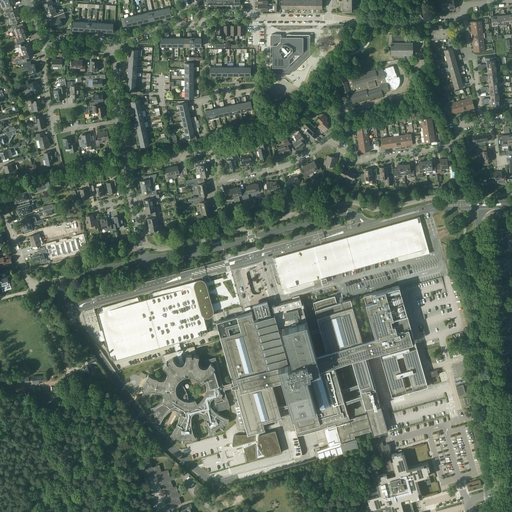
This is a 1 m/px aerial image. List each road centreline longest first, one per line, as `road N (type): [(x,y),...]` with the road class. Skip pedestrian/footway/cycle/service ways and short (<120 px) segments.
road 1 (residential): [(220,181),(278,168),(328,141),(357,160),(437,149),(458,140),(457,129),(480,123)]
road 2 (unclassified): [(73,311),(320,239)]
road 3 (unclassified): [(75,384),(23,272),(0,195)]
road 4 (tertiary): [(144,259),(200,252),(331,215)]
road 5 (unclassified): [(485,339),(496,493)]
road 6 (track): [(36,511),(0,397)]
road 7 (residential): [(144,259),(67,278),(60,297),(73,311)]
